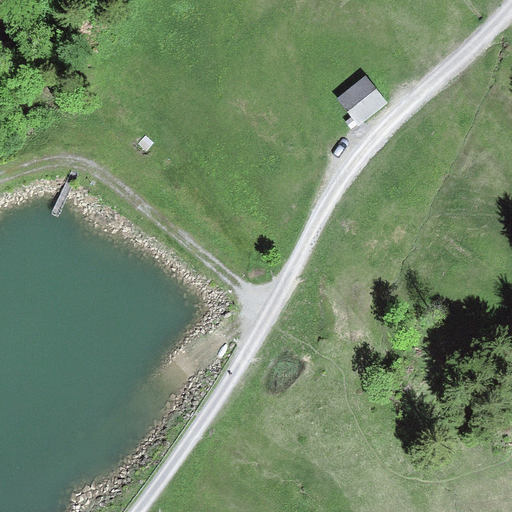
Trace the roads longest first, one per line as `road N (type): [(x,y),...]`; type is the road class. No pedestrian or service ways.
road 1 (track): [(136,511),(199,430),(336,191),(397,119),(511,10)]
road 2 (track): [(266,315),(126,200),(74,169),(0,178)]
